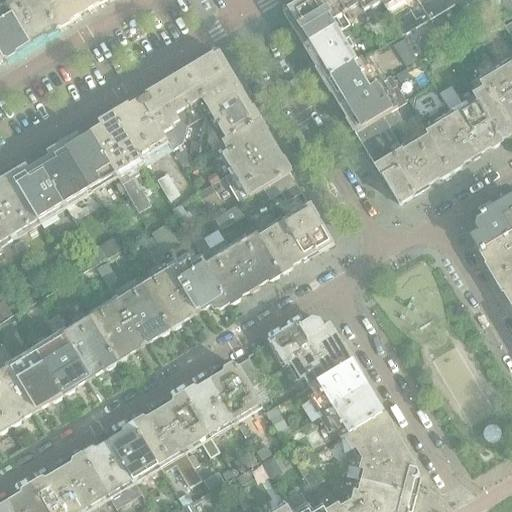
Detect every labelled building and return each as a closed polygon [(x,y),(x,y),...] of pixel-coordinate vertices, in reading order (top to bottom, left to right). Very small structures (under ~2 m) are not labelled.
[(57,30),(39,0),(0,0),(0,54),(4,61),(57,30)] [(106,0),(39,0),(57,30),(106,0)] [(349,34),(354,19),(352,15),(350,17),(343,5),(332,11),(325,0),(307,0),(291,10),(292,13),(288,15),(287,15),(285,16),(326,83),(359,63),(358,63),(342,36),(347,33),(349,34)] [(428,22),(415,0),(325,0),(332,11),(343,5),(350,17),(352,15),(354,14),(363,9),(364,11),(371,7),(373,11),(383,5),(402,38),(428,22)] [(464,0),(415,0),(428,22),(464,0)] [(395,83),(403,78),(396,68),(388,73),(387,72),(379,77),(376,73),(383,69),(374,54),(368,58),(367,58),(363,60),(359,63),(326,83),(357,135),(391,115),(399,110),(398,109),(407,103),(395,83)] [(259,123),(239,89),(219,56),(213,59),(212,58),(187,73),(197,90),(185,97),(200,121),(210,115),(220,131),(216,133),(223,144),(259,123)] [(511,64),(482,83),(485,88),(472,96),(477,104),(500,143),(510,137),(511,133),(511,132),(511,131),(510,128),(511,126),(511,64)] [(183,145),(187,128),(200,121),(185,97),(197,90),(187,73),(144,99),(145,101),(129,111),(128,108),(114,117),(146,168),(183,145)] [(500,143),(477,104),(453,119),(448,112),(452,109),(447,101),(443,103),(445,106),(420,121),(428,135),(427,135),(429,138),(451,176),(461,170),(462,166),(471,160),(480,155),(490,149),(494,150),(499,147),(500,143)] [(451,176),(429,138),(396,158),(390,148),(397,144),(389,130),(390,130),(390,129),(398,124),(391,115),(357,135),(400,206),(424,192),(422,190),(439,180),(443,181),(451,176)] [(146,168),(114,117),(102,124),(104,128),(92,136),(79,143),(77,139),(63,147),(90,192),(117,177),(120,182),(115,185),(121,196),(126,193),(139,217),(152,210),(138,186),(135,188),(131,182),(141,176),(139,173),(146,168)] [(289,173),(259,123),(223,144),(228,153),(223,156),(248,198),(289,173)] [(210,153),(202,139),(199,160),(210,153)] [(39,223),(90,192),(63,147),(50,155),(53,159),(28,174),(25,170),(12,178),(39,223)] [(191,163),(184,151),(176,156),(183,168),(191,163)] [(281,194),(296,185),(289,173),(248,198),(249,199),(256,195),(264,190),(270,200),(281,194)] [(168,176),(157,182),(169,202),(180,196),(168,176)] [(0,246),(39,223),(12,178),(0,185),(0,187),(1,190),(0,190),(0,246)] [(286,202),(301,193),(296,185),(281,194),(286,202)] [(211,187),(198,195),(206,208),(220,200),(211,187)] [(270,201),(270,200),(264,190),(256,195),(262,206),(270,201)] [(511,199),(482,218),(483,219),(477,222),(476,229),(482,240),(475,244),(496,279),(511,269),(511,199)] [(203,211),(197,200),(186,206),(192,217),(203,211)] [(237,207),(215,220),(221,231),(244,218),(237,207)] [(310,260),(331,248),(333,246),(310,209),(284,224),(259,239),(280,275),(284,276),(290,272),(291,268),(308,258),(310,260)] [(168,225),(151,235),(163,255),(180,246),(168,225)] [(280,275),(259,239),(257,236),(231,251),(225,242),(200,257),(203,261),(229,306),(230,305),(234,306),(239,303),(240,299),(259,288),(269,282),(272,283),(279,279),(280,275)] [(99,247),(92,251),(99,264),(106,259),(123,248),(117,237),(99,248),(99,247)] [(166,260),(152,239),(147,242),(160,263),(166,260)] [(28,252),(22,242),(18,244),(24,255),(28,252)] [(24,255),(18,244),(13,247),(20,257),(24,255)] [(229,306),(203,261),(192,267),(188,261),(145,287),(171,331),(172,331),(175,331),(181,328),(182,324),(212,307),(215,311),(217,310),(220,311),(229,306)] [(107,264),(98,270),(108,288),(118,282),(107,264)] [(511,269),(496,279),(511,305),(511,269)] [(171,331),(145,287),(90,319),(117,364),(118,363),(121,364),(127,360),(128,357),(159,338),(163,339),(169,335),(170,332),(171,331)] [(0,323),(12,315),(4,302),(0,304),(0,323)] [(58,317),(54,319),(61,331),(65,328),(58,317)] [(115,368),(116,365),(117,364),(90,319),(36,351),(63,396),(64,395),(68,396),(73,393),(74,389),(104,372),(105,371),(109,371),(115,368)] [(54,319),(49,323),(56,334),(61,331),(54,319)] [(351,364),(336,339),(333,334),(330,329),(325,332),(319,323),(312,322),(301,329),(300,327),(272,344),(279,357),(281,355),(288,366),(291,364),(301,381),(304,380),(310,389),(351,364)] [(5,349),(1,351),(7,363),(11,360),(5,349)] [(61,400),(62,397),(63,396),(36,351),(0,373),(0,413),(9,429),(10,428),(14,429),(20,425),(21,422),(34,414),(52,403),(55,404),(61,400)] [(260,385),(261,384),(248,362),(237,368),(250,391),(260,385)] [(383,417),(367,390),(351,364),(310,389),(315,397),(312,400),(322,418),(333,435),(336,432),(342,442),(346,439),(383,417)] [(260,406),(250,391),(237,368),(236,369),(232,368),(226,371),(225,375),(198,392),(194,390),(188,394),(187,397),(185,398),(209,437),(234,422),(260,406)] [(270,401),(260,385),(250,391),(260,406),(261,407),(270,401)] [(159,467),(209,437),(185,398),(185,399),(181,398),(175,402),(175,406),(147,422),(143,421),(137,424),(137,428),(135,428),(159,467)] [(288,428),(280,415),(281,414),(277,408),(266,415),(270,421),(278,434),(288,428)] [(0,435),(1,436),(7,433),(8,429),(9,429),(0,413),(0,435)] [(413,467),(384,418),(383,417),(346,439),(352,449),(355,447),(363,460),(358,483),(416,497),(421,480),(412,477),(414,469),(413,467)] [(306,437),(318,430),(314,423),(302,430),(306,437)] [(109,498),(159,467),(135,428),(134,429),(131,428),(125,432),(124,436),(97,453),(93,451),(87,455),(86,458),(109,498)] [(499,439),(500,436),(499,432),(497,430),(494,428),(490,428),(487,430),(485,433),(484,436),(485,439),(488,442),(491,444),(494,443),(497,442),(499,439)] [(271,457),(266,449),(256,456),(261,464),(271,457)] [(200,466),(194,455),(188,458),(195,470),(200,466)] [(255,466),(249,455),(235,464),(241,474),(255,466)] [(85,511),(109,498),(86,458),(84,459),(81,459),(74,462),(74,466),(46,483),(42,481),(36,485),(36,488),(34,489),(48,511),(85,511)] [(218,474),(203,483),(209,493),(224,484),(218,474)] [(313,491),(322,483),(321,481),(308,475),(304,478),(313,491)] [(323,511),(412,511),(416,497),(358,483),(353,504),(342,511),(336,501),(329,496),(318,502),(322,508),(323,511)] [(0,511),(48,511),(34,489),(33,490),(30,489),(24,493),(23,497),(0,510),(0,511)] [(223,503),(216,491),(209,495),(216,507),(223,503)] [(193,504),(188,495),(179,500),(184,509),(193,504)]
